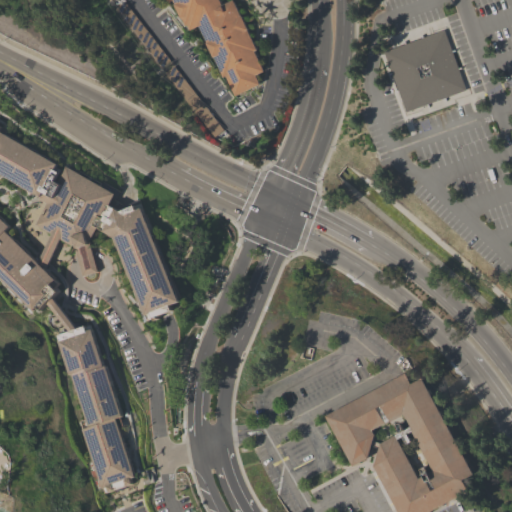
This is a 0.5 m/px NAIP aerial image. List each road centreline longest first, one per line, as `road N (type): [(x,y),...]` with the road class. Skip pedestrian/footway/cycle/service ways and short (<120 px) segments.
road 1 (residential): [(219,511),(198,434),(198,383),(219,303),(262,219)]
road 2 (residential): [(132,0),(229,126),(265,107),(276,0)]
road 3 (secondary): [(274,195),(0,59)]
road 4 (residential): [(246,511),(223,456),(224,385),(284,229)]
road 5 (tertiary): [(342,0),(336,83),(284,229)]
road 6 (secondary): [(284,229),(367,273),(464,361)]
road 7 (secondary): [(0,66),(32,99),(174,175)]
road 8 (secondary): [(511,371),(439,288),(373,240)]
road 9 (tertiary): [(318,64),(303,129),(274,195)]
